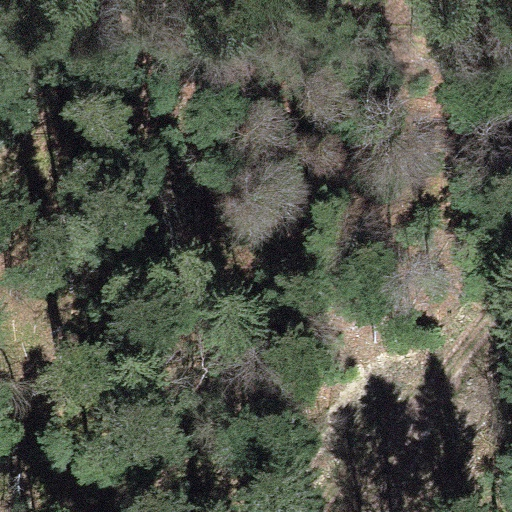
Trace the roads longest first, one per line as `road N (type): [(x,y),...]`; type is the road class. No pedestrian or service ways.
road 1 (track): [(368,511),(436,394),(511,308)]
road 2 (track): [(321,511),(436,394)]
